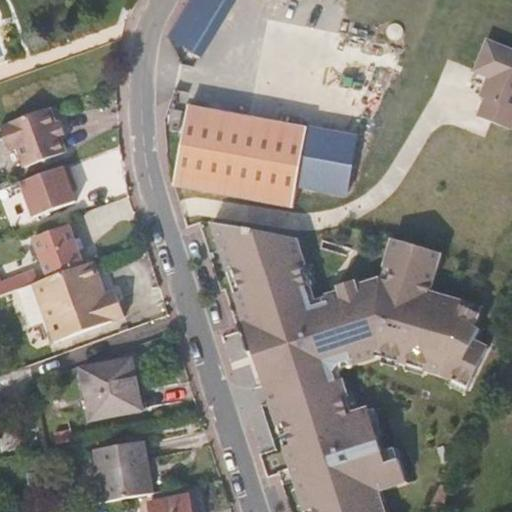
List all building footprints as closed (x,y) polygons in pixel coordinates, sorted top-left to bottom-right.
[(0,49),(10,46),(0,17),(0,49)] [(511,55),(491,47),(481,74),(494,79),(485,101),(490,103),(483,121),(511,131),(511,55)] [(59,93),(9,112),(18,136),(26,133),(34,155),(76,139),(71,125),(65,110),(59,93)] [(71,108),(65,110),(71,125),(77,123),(71,108)] [(195,127),(185,184),(186,188),(308,210),(322,134),(219,113),(215,130),(195,127)] [(80,167),(75,151),(27,169),(40,204),(82,188),(75,168),(80,167)] [(74,221),(36,235),(39,244),(43,243),(53,270),(88,257),(74,221)] [(387,511),(382,495),(411,485),(403,463),(390,467),(387,456),(372,412),(356,418),(342,377),(345,373),(346,372),(351,364),(355,363),(356,368),(382,360),(444,377),(472,390),(490,350),(477,344),(482,332),(476,329),(482,317),(466,309),(467,306),(434,296),(445,257),(397,243),(389,272),(397,275),(393,286),(386,283),(385,285),(362,292),(359,285),(342,291),(344,297),(330,301),(333,308),(316,314),(309,292),(316,290),(306,260),(300,259),(302,243),(217,228),(233,278),(239,276),(245,296),(239,298),(249,328),(249,327),(258,354),(262,352),(269,373),(265,375),(271,397),(270,397),(281,431),(287,429),(294,450),(288,452),(295,473),(303,483),(299,485),(307,511),(387,511)] [(108,290),(97,258),(36,279),(56,338),(127,313),(118,287),(108,290)] [(389,272),(386,283),(393,286),(397,275),(389,272)] [(333,308),(330,301),(320,304),(316,290),(309,292),(316,314),(333,308)] [(262,352),(258,354),(265,375),(269,373),(262,352)] [(87,365),(97,416),(140,407),(135,382),(141,381),(136,357),(87,365)] [(346,372),(356,368),(355,363),(351,364),(346,372)] [(135,382),(140,407),(146,406),(141,381),(135,382)] [(0,435),(14,431),(6,411),(12,409),(6,393),(0,395),(0,435)] [(119,499),(163,493),(154,440),(103,447),(112,500),(119,499)] [(390,467),(403,463),(399,452),(387,456),(390,467)] [(192,511),(190,496),(150,501),(152,511),(192,511)] [(120,511),(119,499),(112,500),(79,505),(80,511),(120,511)]
